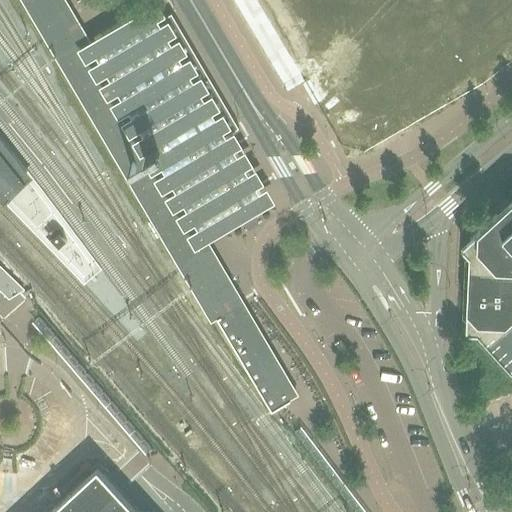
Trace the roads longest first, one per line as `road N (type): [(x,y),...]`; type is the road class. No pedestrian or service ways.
road 1 (secondary): [(357,277),(404,359),(472,511)]
road 2 (secondary): [(511,120),(360,236)]
road 3 (secondary): [(434,372),(438,217)]
road 4 (secondary): [(495,511),(434,372)]
road 5 (residential): [(266,126),(191,0)]
road 6 (residential): [(266,126),(304,209),(341,248)]
road 7 (residential): [(360,236),(266,126)]
road 8 (unclassified): [(175,511),(109,442),(71,417)]
road 9 (secondary): [(434,372),(376,261)]
